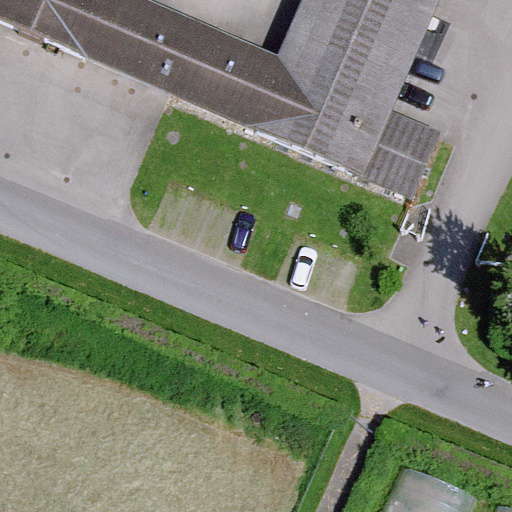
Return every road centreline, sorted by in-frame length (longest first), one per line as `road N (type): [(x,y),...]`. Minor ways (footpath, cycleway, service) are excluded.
road 1 (unclassified): [(511,412),(0,199)]
road 2 (track): [(386,359),(327,511)]
